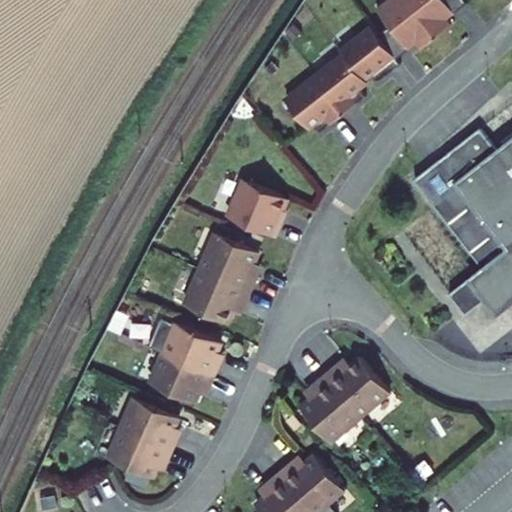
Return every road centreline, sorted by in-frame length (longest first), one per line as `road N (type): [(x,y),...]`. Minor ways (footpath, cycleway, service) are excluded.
road 1 (residential): [(313,269),(390,141),(511,30)]
road 2 (residential): [(186,511),(231,452),(313,269)]
road 3 (residential): [(511,387),(461,385),(431,371),(354,292),(313,269)]
